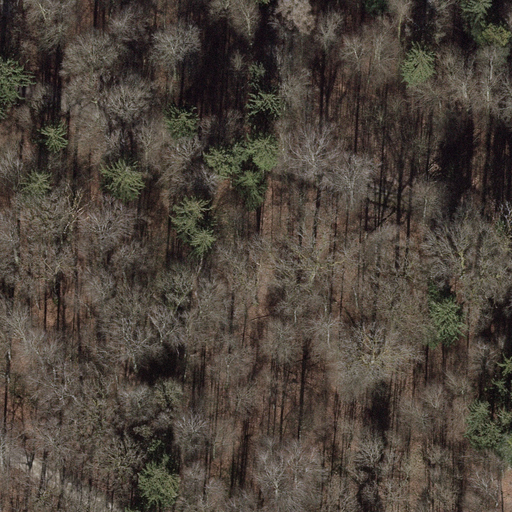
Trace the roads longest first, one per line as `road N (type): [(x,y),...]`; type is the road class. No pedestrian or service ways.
road 1 (track): [(0,82),(511,226)]
road 2 (track): [(106,511),(0,447)]
